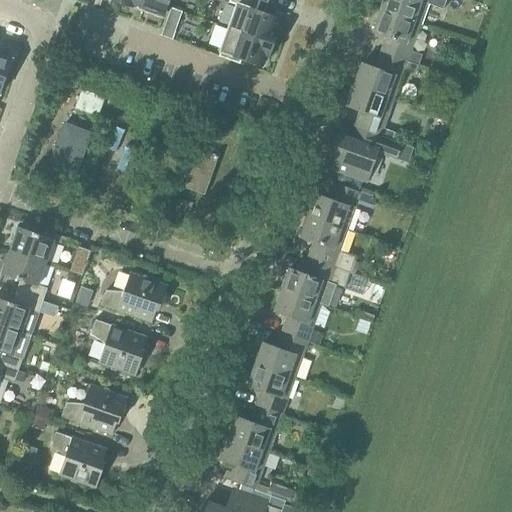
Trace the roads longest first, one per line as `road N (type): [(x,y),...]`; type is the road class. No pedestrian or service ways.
road 1 (residential): [(0,198),(236,279)]
road 2 (unclassified): [(171,511),(236,279)]
road 3 (residential): [(0,172),(51,32),(35,16),(0,5)]
road 4 (residential): [(106,32),(299,104)]
road 5 (unclassified): [(236,279),(299,104)]
